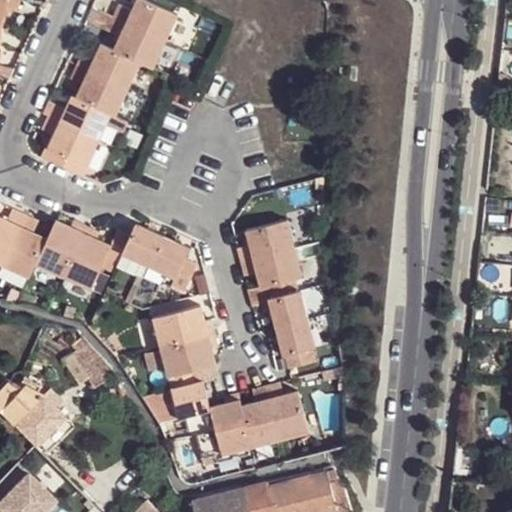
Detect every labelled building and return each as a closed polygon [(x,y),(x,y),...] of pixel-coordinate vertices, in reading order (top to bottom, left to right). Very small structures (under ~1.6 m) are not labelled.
[(0,0),(0,65),(2,56),(0,55),(0,39),(5,13),(18,15),(21,0),(0,0)] [(154,69),(180,16),(144,0),(139,0),(134,11),(123,6),(117,19),(111,31),(122,37),(115,50),(103,45),(96,58),(86,53),(73,79),(85,84),(78,98),(74,96),(68,109),(56,104),(45,129),(56,135),(49,148),(86,168),(112,115),(116,116),(141,63),(154,69)] [(117,19),(102,13),(97,25),(111,31),(117,19)] [(212,54),(218,41),(212,38),(206,51),(212,54)] [(0,262),(32,277),(37,264),(74,281),(93,289),(103,269),(109,255),(121,260),(124,254),(177,278),(174,286),(187,293),(200,267),(186,260),(191,249),(139,224),(133,235),(121,229),(113,245),(98,239),(102,232),(76,220),(73,226),(58,220),(49,238),(34,232),(40,220),(15,208),(9,220),(0,215),(0,262)] [(304,279),(291,222),(249,232),(252,247),(240,249),(247,276),(258,274),(264,302),(270,301),(273,312),(285,357),(287,357),(291,371),(317,365),(314,352),(317,351),(302,293),(300,293),(297,281),(304,279)] [(121,260),(109,255),(103,269),(114,274),(121,260)] [(69,294),(87,303),(93,289),(74,281),(69,294)] [(133,305),(142,286),(137,284),(128,302),(133,305)] [(270,301),(264,302),(266,314),(273,312),(270,301)] [(207,323),(203,307),(155,319),(164,352),(168,370),(173,389),(180,417),(197,414),(213,410),(212,408),(205,381),(201,382),(198,370),(218,365),(214,350),(220,348),(213,321),(207,323)] [(65,317),(74,321),(77,310),(68,308),(65,317)] [(114,355),(124,348),(116,335),(105,344),(114,355)] [(89,341),(75,353),(90,378),(96,388),(116,374),(110,365),(89,341)] [(168,370),(164,352),(150,355),(154,374),(168,370)] [(90,378),(75,353),(67,359),(82,383),(90,378)] [(127,373),(134,368),(130,361),(122,365),(127,373)] [(343,369),(324,373),(327,382),(330,381),(345,378),(343,369)] [(20,383),(24,386),(26,384),(39,391),(43,384),(24,374),(20,383)] [(345,378),(330,381),(331,392),(346,391),(345,378)] [(10,379),(0,389),(0,409),(23,433),(25,434),(47,457),(77,427),(44,393),(41,397),(41,392),(39,391),(26,384),(24,386),(20,383),(18,382),(10,379)] [(226,396),(227,403),(212,408),(213,410),(197,414),(203,434),(209,433),(218,431),(223,454),(310,433),(299,391),(284,395),(281,383),(254,390),(257,402),(242,405),(240,393),(226,396)] [(160,427),(180,417),(173,389),(141,396),(160,427)] [(218,431),(209,433),(215,456),(223,454),(218,431)] [(267,481),(244,488),(249,511),(323,511),(335,509),(336,511),(346,511),(352,510),(341,480),(339,478),(328,481),(326,472),(269,487),(267,481)] [(0,511),(43,511),(56,500),(31,475),(0,505),(0,511)] [(508,488),(497,478),(482,495),(483,497),(491,504),(492,505),(508,488)] [(249,511),(244,488),(194,501),(196,511),(249,511)] [(159,511),(148,501),(138,511),(159,511)]
